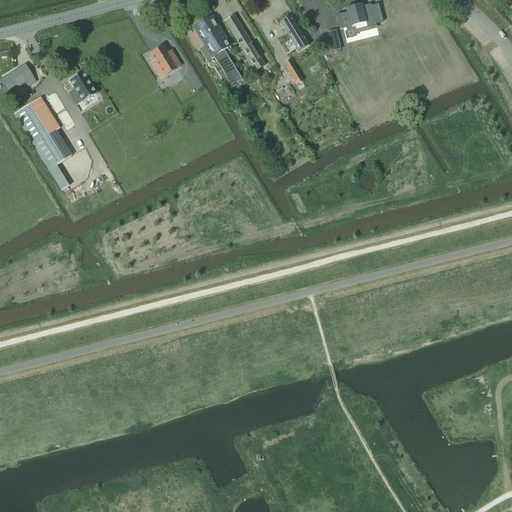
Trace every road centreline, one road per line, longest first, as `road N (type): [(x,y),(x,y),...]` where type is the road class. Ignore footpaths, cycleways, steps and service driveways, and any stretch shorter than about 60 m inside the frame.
road 1 (unknown): [(0,346),(511,213)]
road 2 (track): [(0,338),(511,207)]
road 3 (tertiary): [(0,34),(131,0)]
